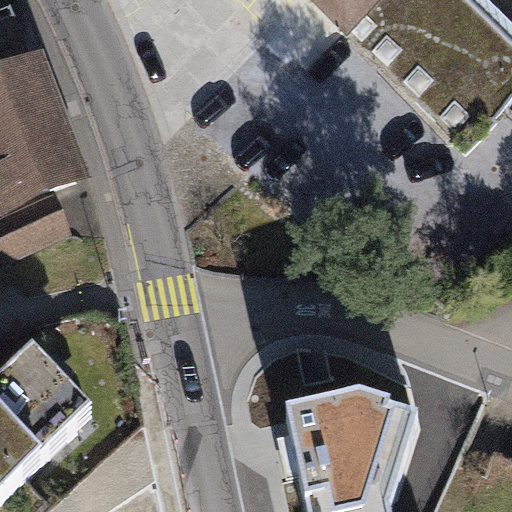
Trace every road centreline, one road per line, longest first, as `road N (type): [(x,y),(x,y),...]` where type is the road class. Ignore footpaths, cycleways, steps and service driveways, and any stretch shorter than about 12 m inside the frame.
road 1 (residential): [(170,292),(362,314),(511,373)]
road 2 (residential): [(170,292),(86,39),(61,0)]
road 3 (residential): [(211,511),(170,292)]
road 4 (residential): [(170,292),(86,297),(0,319)]
